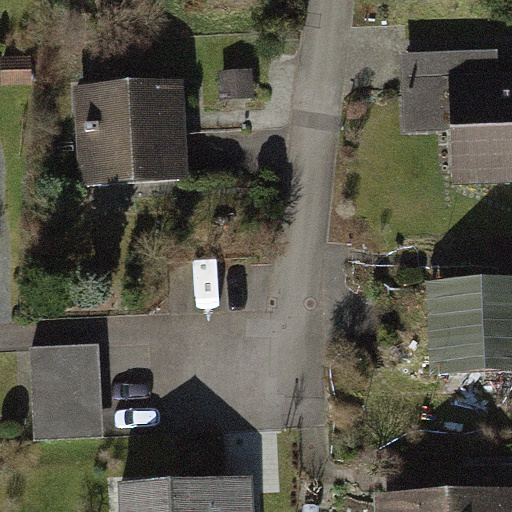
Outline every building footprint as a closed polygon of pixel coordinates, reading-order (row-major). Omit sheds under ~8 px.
[(505,52),(400,55),(402,136),(457,135),(458,183),(511,182),(511,74),(506,75),(505,52)] [(261,71),(229,73),(230,106),(262,104),(261,71)] [(193,91),(83,96),(88,194),(197,189),(193,91)] [(511,285),(435,287),(437,382),(495,381),(496,416),(511,415),(511,285)] [(114,347),(38,348),(40,446),(116,446),(114,347)] [(260,511),(259,481),(124,488),(124,511),(260,511)] [(511,511),(511,496),(380,500),(380,511),(511,511)]
